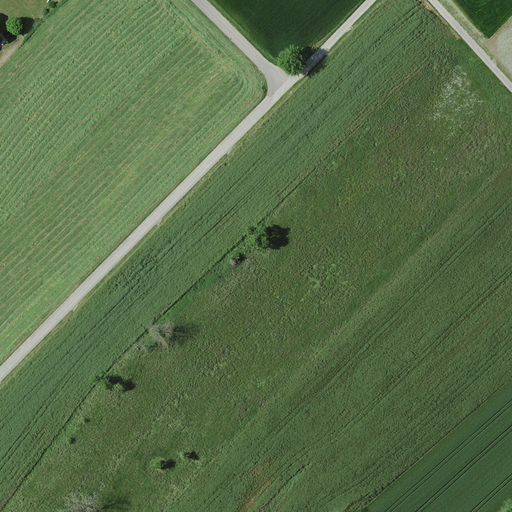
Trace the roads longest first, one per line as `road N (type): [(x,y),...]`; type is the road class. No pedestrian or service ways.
road 1 (track): [(0,372),(271,99),(277,84)]
road 2 (track): [(277,84),(371,0)]
